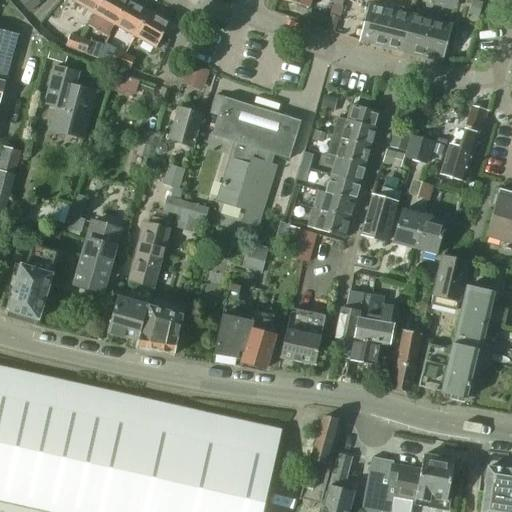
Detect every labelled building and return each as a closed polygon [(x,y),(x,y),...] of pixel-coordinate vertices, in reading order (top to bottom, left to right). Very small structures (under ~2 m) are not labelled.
[(74,0),(74,2),(94,14),(102,0),(74,0)] [(102,0),(94,14),(113,25),(127,0),(102,0)] [(127,0),(113,25),(134,37),(148,12),(127,0)] [(410,13),(413,14),(414,12),(420,14),(424,0),(413,0),(412,5),(410,13)] [(361,41),(402,52),(412,15),(370,4),(361,41)] [(148,12),(134,37),(155,49),(169,24),(148,12)] [(412,15),(402,52),(442,62),(452,25),(412,15)] [(0,94),(3,84),(5,84),(18,36),(4,33),(0,31),(0,94)] [(92,33),(95,44),(105,41),(104,35),(98,32),(92,33)] [(70,35),(66,48),(75,51),(80,38),(70,35)] [(80,38),(75,51),(85,55),(90,42),(80,38)] [(115,52),(102,47),(98,60),(110,64),(115,52)] [(115,52),(110,64),(112,65),(120,68),(125,55),(115,51),(115,52)] [(125,55),(120,68),(122,68),(130,71),(135,58),(125,55)] [(187,65),(180,84),(197,90),(204,70),(189,65),(188,64),(187,65)] [(82,137),(95,92),(75,86),(79,73),(54,66),(47,92),(60,96),(51,129),(82,137)] [(294,73),(290,85),(302,76),(294,73)] [(214,95),(209,114),(218,117),(211,137),(236,144),(231,160),(227,172),(218,202),(247,212),(243,224),(257,228),(275,169),(264,165),(267,154),(289,161),(301,122),(223,98),(214,95)] [(459,119),(463,107),(463,106),(449,107),(446,115),(449,116),(448,120),(454,122),(455,118),(459,119)] [(479,132),(485,111),(471,107),(465,127),(479,132)] [(337,119),(331,138),(370,148),(379,116),(351,108),(347,122),(337,119)] [(192,148),(202,116),(178,109),(168,141),(192,148)] [(411,126),(414,114),(402,111),(399,122),(411,126)] [(147,159),(154,136),(142,132),(136,155),(147,159)] [(397,133),(393,149),(405,152),(409,136),(397,133)] [(412,137),(406,159),(427,165),(433,144),(412,137)] [(451,147),(441,176),(463,183),(477,140),(468,137),(464,151),(451,147)] [(331,138),(326,155),(328,155),(336,158),(365,166),(370,148),(331,138)] [(434,144),(431,153),(442,157),(444,147),(434,144)] [(305,154),(301,167),(308,169),(312,156),(305,154)] [(328,155),(325,165),(333,168),(331,176),(359,185),(360,182),(365,166),(336,158),(328,155)] [(304,182),(308,169),(301,167),(297,180),(304,182)] [(0,216),(2,217),(13,177),(13,176),(0,172),(0,216)] [(331,176),(325,194),(354,203),(359,185),(331,176)] [(433,187),(422,184),(417,198),(429,202),(433,187)] [(166,197),(162,212),(168,214),(173,215),(176,216),(173,227),(196,234),(199,222),(202,223),(205,224),(209,210),(179,201),(182,190),(180,190),(179,190),(172,187),(172,189),(169,198),(166,197)] [(385,242),(399,192),(383,188),(379,199),(372,197),(361,235),(385,242)] [(313,210),(349,221),(354,203),(325,194),(318,192),(313,210)] [(511,245),(511,200),(496,196),(484,238),(511,245)] [(81,233),(84,222),(80,221),(86,200),(76,197),(66,229),(81,233)] [(312,210),(306,228),(315,230),(344,239),(349,221),(313,210),(312,210)] [(393,245),(415,252),(425,219),(403,212),(393,245)] [(425,219),(415,252),(435,258),(445,225),(425,219)] [(101,295),(119,232),(92,224),(73,287),(101,295)] [(279,227),(276,240),(295,246),(294,248),(291,259),(292,260),(309,264),(314,244),(316,237),(316,235),(280,224),(279,227)] [(153,288),(168,231),(146,225),(131,282),(153,288)] [(38,321),(58,254),(32,246),(25,269),(21,268),(7,312),(38,321)] [(253,250),(249,267),(262,271),(266,253),(253,250)] [(432,295),(430,305),(455,311),(457,301),(466,264),(451,260),(441,258),(435,283),(432,295)] [(229,286),(225,303),(236,305),(240,288),(229,286)] [(465,287),(450,350),(439,393),(464,399),(476,351),(478,352),(493,294),(465,287)] [(335,346),(340,347),(352,349),(354,341),(358,321),(367,322),(371,297),(349,293),(346,311),(341,310),(335,346)] [(395,304),(404,305),(406,295),(397,293),(395,304)] [(354,341),(378,345),(389,347),(393,326),(389,326),(392,309),(383,307),(384,299),(371,297),(367,322),(358,321),(354,341)] [(109,335),(138,343),(148,308),(118,300),(109,335)] [(148,308),(138,343),(137,350),(173,356),(183,317),(148,308)] [(314,367),(320,339),(324,318),(293,311),(288,332),(287,332),(281,360),(314,367)] [(241,361),(240,365),(241,362),(253,323),(222,317),(214,355),(241,361)] [(241,362),(240,365),(266,371),(275,338),(271,337),(273,324),(254,320),(253,324),(253,323),(241,362)] [(408,393),(420,336),(402,332),(398,354),(399,354),(392,390),(408,393)] [(374,366),(378,345),(354,341),(352,349),(340,347),(338,360),(374,366)] [(438,393),(439,393),(450,350),(427,345),(415,392),(437,397),(438,393)] [(0,511),(262,511),(281,431),(0,366),(0,511)] [(322,419),(304,488),(313,490),(320,464),(325,465),(337,421),(322,419)] [(343,492),(351,459),(338,456),(329,488),(328,488),(321,511),(347,511),(352,495),(343,492)] [(392,467),(390,481),(396,482),(393,497),(416,501),(428,503),(427,508),(446,511),(452,476),(455,462),(452,461),(452,458),(440,456),(440,459),(424,456),(421,472),(392,467)] [(377,502),(392,504),(393,501),(393,497),(396,482),(390,481),(392,467),(393,462),(370,458),(370,463),(364,496),(362,504),(376,507),(377,502)] [(511,511),(511,470),(507,470),(507,472),(486,469),(480,511),(511,511)]
